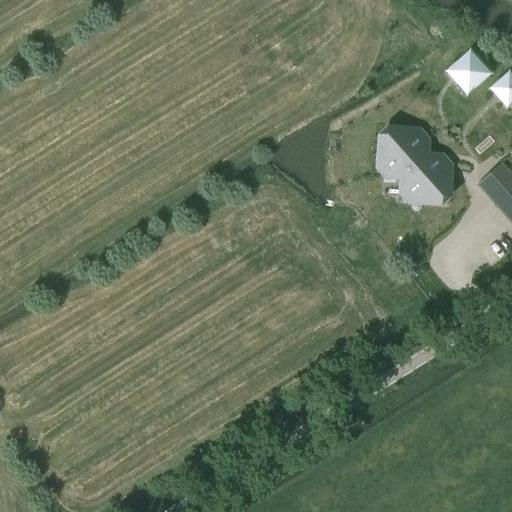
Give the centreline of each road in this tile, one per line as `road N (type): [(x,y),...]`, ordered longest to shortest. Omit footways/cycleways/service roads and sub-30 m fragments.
road 1 (unclassified): [(176,511),(511,303)]
road 2 (track): [(372,0),(475,116)]
